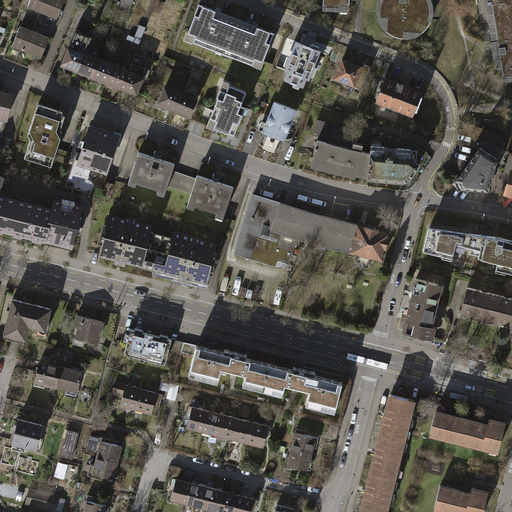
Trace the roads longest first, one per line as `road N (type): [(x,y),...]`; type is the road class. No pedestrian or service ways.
road 1 (residential): [(0,65),(247,163),(415,198)]
road 2 (tertiary): [(374,356),(0,262)]
road 3 (residential): [(252,2),(409,63),(441,87),(451,130),(415,198)]
road 4 (residential): [(334,499),(152,453),(138,511)]
road 5 (residential): [(415,198),(374,356)]
road 6 (residential): [(374,356),(334,499)]
road 7 (tertiary): [(511,391),(374,356)]
